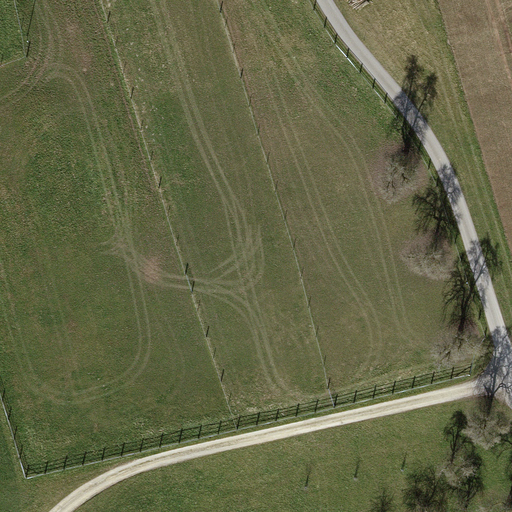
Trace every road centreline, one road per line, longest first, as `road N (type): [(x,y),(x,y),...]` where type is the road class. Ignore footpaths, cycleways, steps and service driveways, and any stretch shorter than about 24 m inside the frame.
road 1 (track): [(62,511),(100,481),(178,454),(511,379)]
road 2 (unclassified): [(511,377),(435,139),(326,0)]
